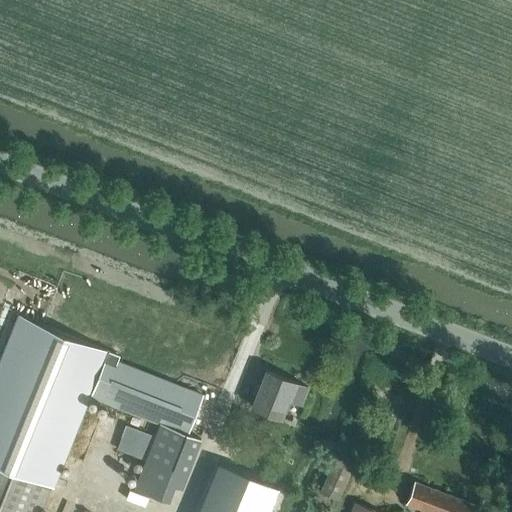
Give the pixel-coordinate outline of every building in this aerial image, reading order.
[(120,355),(21,315),(0,365),(0,511),(40,511),(51,486),(52,486),(89,397),(103,361),(116,366),(117,361),(120,355)] [(116,366),(103,361),(89,397),(101,402),(102,400),(160,423),(147,458),(178,470),(173,485),(183,489),(201,439),(187,433),(203,395),(117,361),(116,366)] [(302,405),(309,388),(266,371),(252,407),(283,419),(290,400),(302,405)] [(338,451),(319,491),(324,493),(340,500),(355,465),(357,460),(338,451)] [(428,511),(478,511),(481,507),(416,481),(407,503),(428,511)] [(263,511),(215,493),(207,511),(263,511)] [(380,511),(357,503),(353,511),(380,511)]
